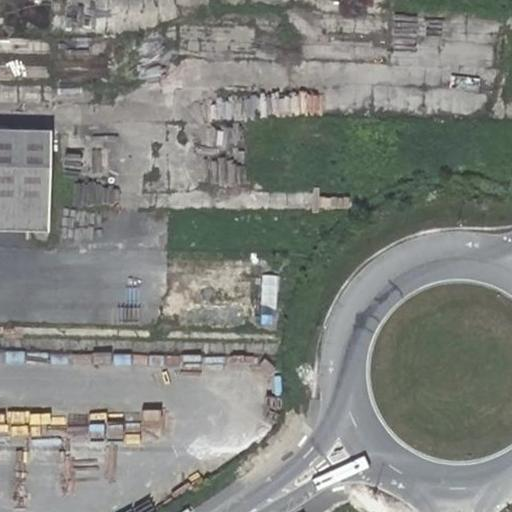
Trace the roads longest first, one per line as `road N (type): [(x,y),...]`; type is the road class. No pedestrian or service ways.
road 1 (unclassified): [(511,265),(463,251),(392,272),(364,297),(346,330),(338,366),(342,403)]
road 2 (unknown): [(57,511),(185,426)]
road 3 (unclassified): [(396,474),(448,492),(511,479)]
